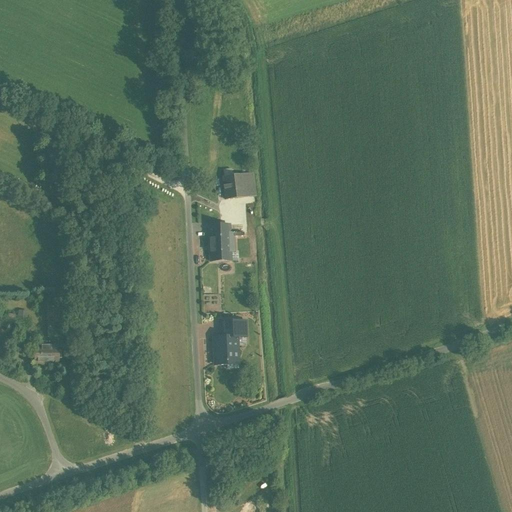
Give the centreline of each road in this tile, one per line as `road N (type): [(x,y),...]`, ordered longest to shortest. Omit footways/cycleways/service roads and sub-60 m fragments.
road 1 (unclassified): [(179,0),(199,430)]
road 2 (unclassified): [(199,430),(511,328)]
road 3 (unclassified): [(62,475),(199,430)]
